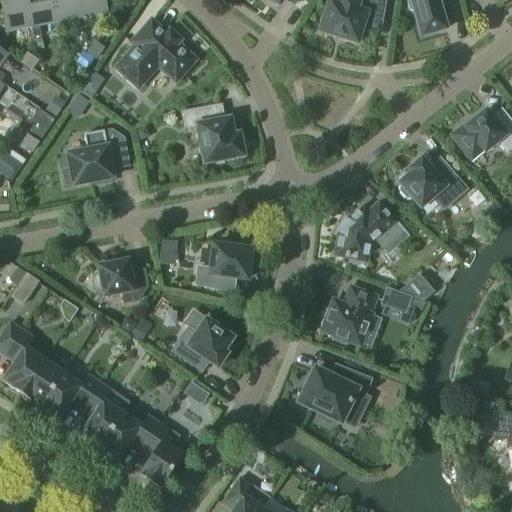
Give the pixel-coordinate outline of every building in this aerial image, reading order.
[(26,0),(0,0),(6,32),(31,27),(32,27),(26,0)] [(26,0),(32,27),(31,27),(33,38),(41,37),(39,23),(43,22),(47,24),(56,23),(52,0),(26,0)] [(52,0),(56,23),(66,21),(68,17),(73,16),(75,30),(83,29),(77,0),(52,0)] [(77,0),(83,29),(82,18),(106,13),(103,0),(77,0)] [(120,18),(117,6),(121,5),(128,10),(134,0),(103,0),(106,13),(108,20),(120,18)] [(319,32),(334,37),(334,38),(336,38),(336,37),(341,39),(340,40),(342,41),(343,39),(357,44),(363,25),(380,30),(385,0),(332,0),(332,2),(329,1),(319,32)] [(410,0),(407,3),(409,11),(414,12),(421,37),(446,30),(437,0),(410,0)] [(136,47),(116,69),(138,89),(158,67),(176,83),(195,61),(178,45),(181,41),(169,31),(166,35),(151,21),(132,43),(136,47)] [(43,49),(41,39),(34,41),(36,50),(43,49)] [(103,48),(95,43),(88,53),(88,54),(95,59),(103,48)] [(37,62),(27,54),(22,62),(32,69),(37,62)] [(86,54),(79,65),(87,70),(93,60),(86,54)] [(88,83),(80,95),(90,101),(98,90),(88,83)] [(78,96),(71,106),(82,113),(88,103),(78,96)] [(55,101),(48,112),(56,117),(63,107),(55,101)] [(182,113),(185,129),(197,127),(204,165),(211,163),(211,166),(223,164),(222,161),(243,157),(243,153),(245,150),(246,147),(246,143),(243,141),(240,139),(239,135),(233,136),(230,119),(224,120),(221,106),(182,113)] [(465,124),(451,135),(470,158),(482,148),(485,152),(498,141),(507,152),(511,148),(511,123),(501,111),(491,119),(486,112),(467,127),(465,124)] [(30,132),(31,132),(41,139),(47,131),(36,123),(30,132)] [(145,128),(136,132),(140,140),(149,137),(145,128)] [(70,170),(62,171),(65,187),(73,185),(74,186),(95,182),(96,186),(111,183),(110,179),(113,179),(110,165),(128,162),(123,139),(112,131),(104,133),(104,132),(84,136),(87,151),(67,155),(70,170)] [(27,136),(22,144),(33,152),(38,143),(27,136)] [(3,149),(0,155),(0,174),(14,181),(24,159),(3,149)] [(399,184),(401,186),(401,191),(406,198),(412,198),(420,209),(433,198),(440,206),(452,197),(454,199),(465,189),(445,165),(434,174),(421,159),(409,170),(411,173),(409,175),(405,176),(402,178),(401,182),(399,184)] [(339,235),(335,256),(349,259),(349,260),(351,265),(358,266),(362,263),(363,262),(365,262),(369,244),(382,233),(391,243),(403,234),(379,205),(368,214),(363,208),(347,222),(343,220),(336,232),(339,235)] [(163,265),(179,265),(177,240),(162,240),(163,265)] [(251,250),(233,248),(233,245),(221,244),(221,247),(213,246),(210,269),(198,268),(196,285),(233,293),(235,279),(247,280),(249,264),(252,265),(253,253),(250,252),(251,250)] [(93,279),(93,284),(94,288),(98,290),(102,290),(104,297),(122,293),(124,304),(137,301),(147,287),(144,271),(130,273),(127,262),(114,264),(113,260),(101,262),(102,267),(98,267),(99,274),(95,276),(93,279)] [(8,281),(16,286),(25,274),(16,268),(8,281)] [(11,298),(23,305),(31,293),(38,283),(27,275),(11,298)] [(322,332),(334,337),(332,340),(345,345),(347,342),(360,347),(371,316),(370,315),(376,298),(350,288),(341,311),(332,308),(334,303),(335,304),(335,302),(333,302),(329,311),(327,310),(323,321),(325,323),(322,332)] [(410,299),(387,290),(381,305),(405,314),(410,299)] [(172,352),(193,366),(200,356),(217,368),(226,355),(223,352),(232,339),(229,337),(232,333),(217,322),(214,326),(205,320),(196,334),(188,329),(172,352)] [(6,353),(21,330),(10,323),(0,337),(0,349),(5,353),(6,353)] [(1,381),(21,394),(44,360),(25,348),(32,338),(21,330),(6,353),(16,360),(1,381)] [(511,355),(503,381),(511,384),(511,355)] [(44,360),(21,394),(23,396),(23,399),(38,409),(63,373),(44,360)] [(297,393),(298,396),(300,398),(297,403),(318,413),(318,414),(332,421),(332,420),(341,424),(357,391),(365,395),(371,380),(335,366),(331,377),(314,369),(305,388),(302,387),(300,388),(298,390),(297,393)] [(63,373),(38,409),(47,415),(51,415),(59,420),(74,399),(84,406),(99,384),(88,376),(82,386),(63,373)] [(99,448),(122,414),(103,401),(110,391),(99,384),(84,406),(94,413),(80,434),(88,440),(89,443),(94,447),(97,446),(99,448)] [(511,416),(490,413),(494,441),(507,440),(508,444),(511,448),(511,447),(511,416)] [(144,446),(159,424),(148,416),(141,426),(122,414),(99,448),(119,461),(133,439),(144,446)] [(159,424),(144,446),(154,453),(139,475),(159,488),(182,454),(171,447),(178,437),(159,424)] [(231,511),(260,511),(263,509),(269,499),(239,478),(224,501),(235,508),(231,511)] [(288,511),(269,499),(263,509),(260,511),(288,511)]
